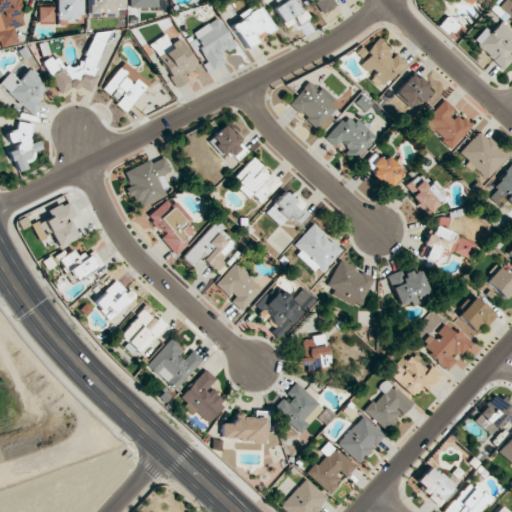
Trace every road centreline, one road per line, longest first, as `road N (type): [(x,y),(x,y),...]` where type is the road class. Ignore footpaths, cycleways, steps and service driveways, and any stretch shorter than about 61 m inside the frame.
road 1 (residential): [(0,206),(246,90),(355,29),(389,0)]
road 2 (secondary): [(0,255),(73,355),(238,511)]
road 3 (residential): [(87,166),(121,236),(256,367)]
road 4 (residential): [(511,347),(360,511)]
road 5 (residential): [(246,90),(297,156),(380,231)]
road 6 (residential): [(389,0),(511,116)]
